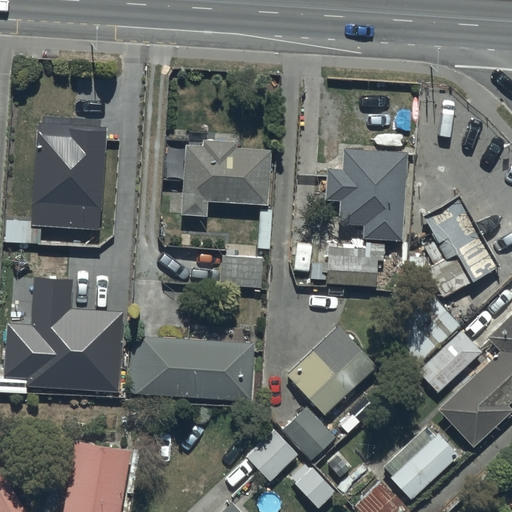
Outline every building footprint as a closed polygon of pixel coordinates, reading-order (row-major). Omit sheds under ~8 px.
[(104,127),(35,123),(31,221),(6,220),(5,242),(39,243),(39,226),(98,229),(104,127)] [(202,147),(184,146),(180,215),(206,216),(206,202),(266,205),(269,149),(235,147),(236,141),(202,140),(202,147)] [(406,151),(343,150),(342,171),(325,170),(324,202),(338,202),(337,225),(361,225),(361,238),(404,239),(406,151)] [(500,266),(458,194),(422,216),(436,241),(423,248),(433,265),(426,269),(443,299),(500,266)] [(364,248),(328,247),(326,285),(374,287),(375,268),(382,268),(382,274),(394,274),(394,261),(383,260),(384,245),(365,244),(364,248)] [(125,247),(81,245),(77,322),(121,325),(125,247)] [(262,257),(220,255),(220,285),(261,286),(262,257)] [(75,296),(76,272),(55,272),(54,296),(75,296)] [(415,365),(457,325),(427,294),(386,333),(415,365)] [(499,352),(436,410),(471,448),(511,411),(506,405),(511,400),(511,312),(485,337),(499,352)] [(375,366),(337,326),(285,375),(323,416),(375,366)] [(479,352),(460,331),(417,372),(436,393),(479,352)] [(255,345),(131,336),(127,394),(251,403),(255,345)] [(116,384),(75,382),(75,397),(126,399),(128,359),(117,359),(116,384)] [(328,431),(306,406),(281,428),(304,453),(328,431)] [(457,457),(428,423),(380,466),(409,499),(457,457)] [(267,432),(243,455),(269,482),(293,459),(267,432)] [(122,511),(133,451),(73,441),(60,511),(122,511)] [(307,461),(289,477),(317,508),(335,492),(307,461)] [(24,511),(0,462),(0,511),(24,511)] [(409,511),(410,511),(379,479),(352,506),(358,511),(409,511)] [(239,511),(231,502),(220,511),(239,511)]
